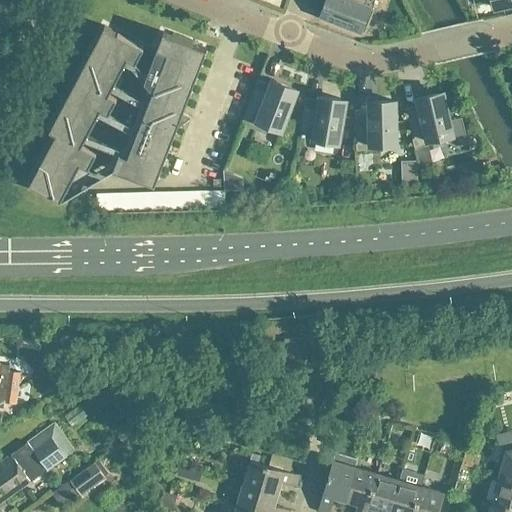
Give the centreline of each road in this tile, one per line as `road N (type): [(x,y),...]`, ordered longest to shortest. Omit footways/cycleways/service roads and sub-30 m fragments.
road 1 (tertiary): [(511,220),(368,239),(0,251)]
road 2 (tertiary): [(0,304),(236,303),(511,278)]
road 3 (residential): [(511,32),(382,62),(329,56),(288,37)]
